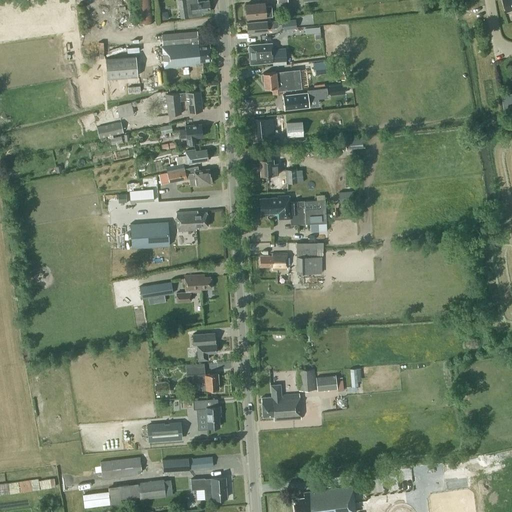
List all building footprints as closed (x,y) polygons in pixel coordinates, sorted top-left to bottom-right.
[(154,22),(150,0),(134,0),(138,24),(154,22)] [(181,0),(178,0),(180,10),(180,18),(202,15),(201,12),(210,11),(208,1),(197,2),(196,0),(181,0)] [(511,0),(503,0),(507,11),(511,9),(511,0)] [(265,6),(264,2),(245,4),(246,18),(272,16),(271,5),(265,6)] [(168,19),(167,11),(159,12),(161,20),(168,19)] [(296,28),(295,19),(283,20),(284,29),(296,28)] [(266,22),(266,20),(246,22),(247,32),(267,31),(267,28),(277,27),(279,26),(278,21),(266,22)] [(164,68),(165,68),(202,65),(202,63),(211,62),(209,44),(198,45),(197,31),(161,34),(164,68)] [(261,49),(260,44),(248,44),(250,64),(262,63),(268,62),(267,49),(261,49)] [(137,76),(136,55),(105,57),(107,79),(137,76)] [(330,60),(313,62),(315,72),(331,70),(330,60)] [(280,78),(284,78),(289,77),(288,70),(263,73),(263,74),(261,74),(262,81),(264,81),(265,88),(274,87),(275,94),(282,93),(280,78)] [(141,95),(140,86),(128,87),(128,93),(131,93),(131,96),(141,95)] [(285,109),(319,105),(318,98),(328,97),(327,87),(307,89),(307,92),(283,94),(285,109)] [(202,110),(200,90),(184,92),(185,93),(166,95),(168,115),(181,113),(179,101),(186,100),(188,112),(202,110)] [(511,101),(511,99),(511,93),(502,95),(505,111),(509,110),(508,102),(511,101)] [(134,113),(131,102),(117,105),(119,117),(134,113)] [(271,130),(270,118),(254,120),(256,136),(267,135),(267,131),(271,130)] [(123,132),(121,121),(97,127),(99,137),(123,132)] [(303,135),(302,121),(286,122),(287,136),(303,135)] [(172,131),(171,124),(160,126),(161,134),(172,131)] [(202,137),(201,124),(185,126),(185,129),(179,130),(180,138),(186,138),(202,137)] [(362,139),(348,140),(349,149),(363,148),(362,139)] [(184,169),(183,164),(186,164),(208,160),(206,149),(195,151),(195,149),(185,151),(186,155),(176,156),(177,164),(166,166),(167,172),(184,169)] [(260,175),(278,174),(278,163),(273,164),(273,158),(259,159),(260,175)] [(197,167),(167,173),(168,182),(189,178),(191,186),(196,185),(196,186),(211,184),(210,175),(208,169),(198,171),(197,167)] [(297,182),(296,168),(285,169),(286,183),(297,182)] [(338,192),(340,202),(353,201),(352,190),(338,192)] [(152,195),(129,198),(131,210),(154,207),(152,195)] [(290,224),(325,223),(324,199),(289,201),(289,196),(289,195),(277,196),(278,197),(260,198),(260,214),(278,213),(279,219),(290,218),(290,224)] [(197,227),(207,226),(206,213),(206,212),(197,213),(197,211),(176,212),(177,231),(196,230),(196,229),(197,229),(197,227)] [(172,243),(170,219),(133,222),(135,245),(172,243)] [(296,272),(317,272),(322,273),(322,256),(317,256),(317,242),(296,242),(296,272)] [(286,269),(286,264),(290,264),(290,257),(286,257),(286,253),(272,253),(272,256),(260,256),(260,267),(272,267),(272,269),(286,269)] [(191,301),(191,292),(201,292),(200,289),(210,289),(210,277),(204,277),(204,275),(185,276),(186,291),(176,291),(176,302),(191,301)] [(173,293),(171,281),(139,286),(141,298),(173,293)] [(208,353),(215,353),(215,344),(214,333),(193,334),(193,346),(197,346),(198,361),(208,360),(208,353)] [(358,386),(357,368),(350,368),(351,387),(358,386)] [(315,390),(314,369),(298,370),(299,391),(315,390)] [(217,374),(205,374),(205,372),(186,373),(187,383),(201,382),(201,390),(218,389),(217,374)] [(317,390),(337,388),(336,375),(316,377),(317,390)] [(156,381),(156,383),(156,393),(170,392),(169,382),(167,382),(167,380),(156,381)] [(273,416),(273,421),(300,419),(299,394),(280,395),(280,385),(271,385),(272,398),(262,399),(263,416),(273,416)] [(207,428),(219,427),(219,416),(220,416),(220,406),(207,407),(207,399),(193,400),(194,409),(197,409),(198,415),(206,415),(207,428)] [(149,441),(181,438),(180,422),(148,424),(149,441)] [(142,473),(140,456),(100,461),(102,478),(142,473)] [(189,465),(192,465),(192,468),(213,467),(212,456),(191,458),(191,457),(162,459),(163,471),(189,469),(189,465)] [(54,476),(38,478),(0,483),(0,494),(56,487),(54,476)] [(205,499),(212,498),(212,499),(226,498),(225,477),(210,478),(191,480),(192,489),(204,488),(205,499)] [(140,499),(166,496),(172,495),(170,479),(164,480),(164,479),(138,482),(138,483),(108,486),(109,491),(83,494),(84,507),(121,503),(121,498),(140,496),(140,499)] [(356,511),(353,486),(304,492),(305,497),(294,498),(295,511),(356,511)]
